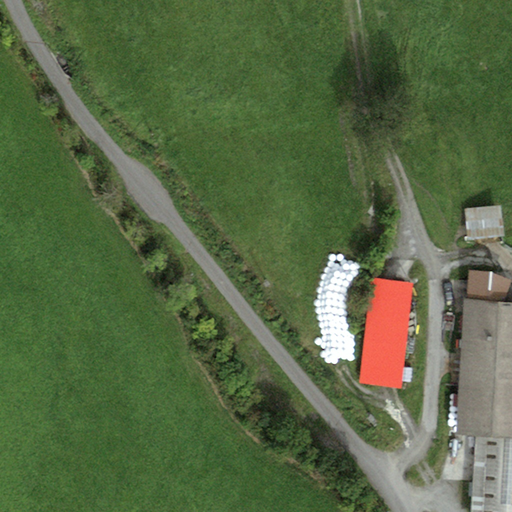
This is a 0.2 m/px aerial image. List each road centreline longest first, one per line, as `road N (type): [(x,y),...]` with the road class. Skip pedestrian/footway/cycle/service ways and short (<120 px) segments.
road 1 (unclassified): [(14,0),(46,70),(77,112),(400,511)]
road 2 (track): [(378,481),(422,442),(438,262),(362,92),(351,0)]
